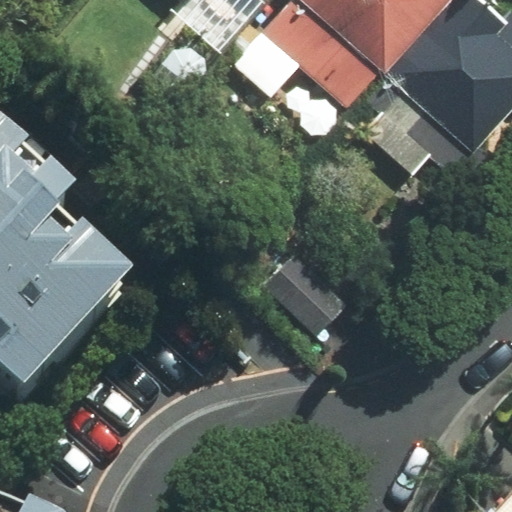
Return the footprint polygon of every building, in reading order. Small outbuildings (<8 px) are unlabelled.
[(287,0),(256,34),(346,108),(380,81),(453,0),(287,0)] [(511,28),(466,0),(453,0),(380,81),(462,156),(511,102),(511,28)] [(441,143),(395,99),(364,131),(410,175),(441,143)] [(0,153),(0,398),(26,422),(131,313),(54,243),(73,225),(0,153)] [(440,211),(413,185),(377,223),(404,249),(440,211)] [(297,248),(261,286),(318,341),(354,304),(297,248)] [(0,511),(25,511),(40,488),(0,465),(0,511)]
